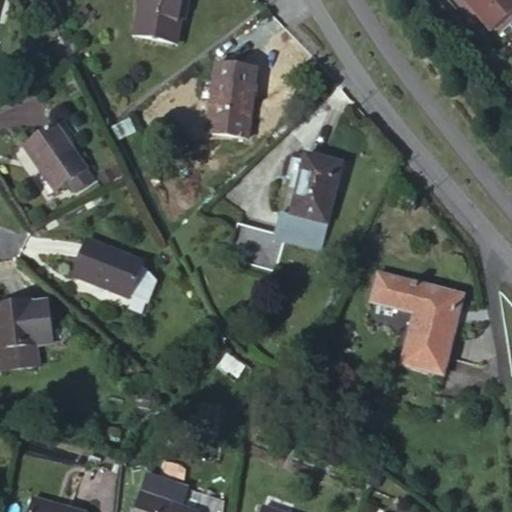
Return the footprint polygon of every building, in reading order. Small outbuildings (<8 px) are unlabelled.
[(175,45),(184,0),(142,0),(135,36),(175,45)] [(511,0),(469,0),(496,30),(511,15),(511,0)] [(248,140),(256,70),(218,65),(208,134),(248,140)] [(86,171),(55,126),(24,147),(55,193),(86,171)] [(322,247),(342,166),(305,156),(304,161),(292,157),(287,177),(290,179),(276,234),(238,224),(229,259),(275,272),(285,237),(322,247)] [(142,266),(143,264),(86,242),(73,278),(129,299),(131,297),(142,266)] [(142,266),(131,297),(145,302),(156,272),(142,266)] [(409,288),(410,284),(379,276),(378,280),(409,288)] [(450,324),(454,306),(457,296),(410,284),(409,288),(378,280),(372,303),(415,315),(402,364),(442,375),(455,325),(450,324)] [(31,307),(31,303),(0,306),(0,362),(1,372),(39,367),(39,370),(69,366),(64,318),(48,304),(31,307)] [(460,307),(454,306),(450,324),(455,325),(460,307)] [(189,511),(140,495),(134,511),(189,511)] [(69,511),(34,501),(30,511),(69,511)]
